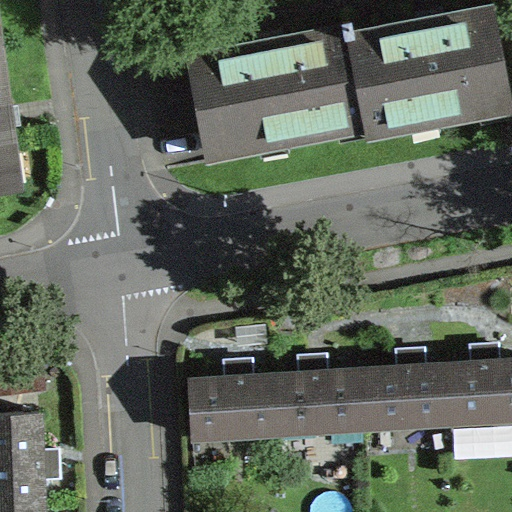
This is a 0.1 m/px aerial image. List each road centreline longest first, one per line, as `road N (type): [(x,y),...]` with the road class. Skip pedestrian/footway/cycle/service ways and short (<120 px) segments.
road 1 (residential): [(121,263),(511,196)]
road 2 (residential): [(84,0),(121,263)]
road 3 (residential): [(121,263),(140,511)]
road 4 (residential): [(0,286),(121,263)]
